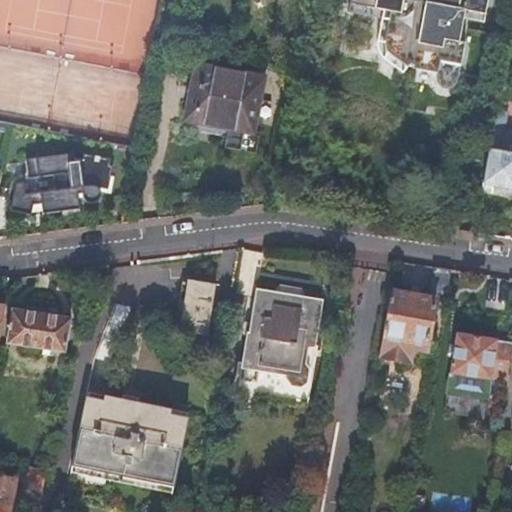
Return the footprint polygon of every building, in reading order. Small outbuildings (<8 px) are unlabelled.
[(346,0),(345,5),(383,12),(387,12),(382,42),(382,44),(382,46),(382,49),(383,51),(384,53),(386,55),(388,57),(403,67),(403,63),(407,63),(407,67),(431,71),(431,75),(431,76),(431,78),(431,80),(432,82),(433,84),(435,85),(436,86),(438,87),(440,88),(442,88),(444,88),(446,87),(448,87),(449,85),(451,84),(452,82),(453,81),(453,79),(453,77),(456,77),(462,42),(456,40),(460,19),(461,10),(484,14),(486,0),(346,0)] [(382,19),(383,12),(345,5),(344,12),(382,19)] [(482,23),(484,14),(461,10),(460,19),(482,23)] [(196,66),(186,121),(253,132),(263,78),(196,66)] [(511,129),(493,126),(483,181),(511,186),(511,129)] [(73,152),(26,158),(28,177),(53,174),(55,189),(25,193),(24,181),(16,182),(10,210),(31,215),(33,203),(41,202),(42,213),(80,209),(78,193),(82,192),(82,196),(85,200),(89,202),(94,202),(98,200),(100,197),(100,193),(99,189),(99,186),(107,187),(109,175),(111,175),(113,165),(110,164),(111,158),(84,153),(83,159),(73,157),(73,152)] [(450,269),(434,266),(428,297),(391,291),(379,356),(411,362),(413,347),(427,350),(435,298),(445,299),(450,269)] [(189,282),(186,299),(181,329),(210,334),(218,283),(190,278),(189,282)] [(180,298),(186,299),(189,282),(183,281),(180,298)] [(251,334),(246,333),(236,394),(302,405),(308,370),(310,370),(322,301),(299,297),(297,288),(280,285),(274,292),(256,290),(251,324),(252,324),(251,334)] [(16,308),(9,343),(60,353),(67,318),(16,308)] [(241,333),(246,333),(251,334),(252,324),(251,324),(243,322),(241,333)] [(491,376),(507,378),(511,346),(511,342),(496,340),(497,338),(456,332),(449,372),(490,379),(491,376)] [(85,399),(73,468),(173,487),(188,419),(173,416),(173,412),(105,397),(102,402),(85,399)] [(46,471),(29,468),(24,491),(31,492),(42,495),(46,471)] [(0,511),(7,511),(13,479),(0,476),(0,511)]
